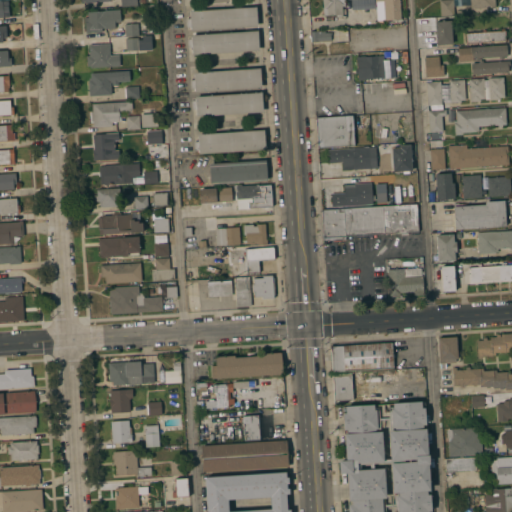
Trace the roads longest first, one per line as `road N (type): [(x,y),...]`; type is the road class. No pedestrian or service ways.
road 1 (tertiary): [(80,511),(45,0)]
road 2 (residential): [(305,325),(0,343)]
road 3 (secondary): [(285,0),(303,268)]
road 4 (tertiary): [(511,311),(305,325)]
